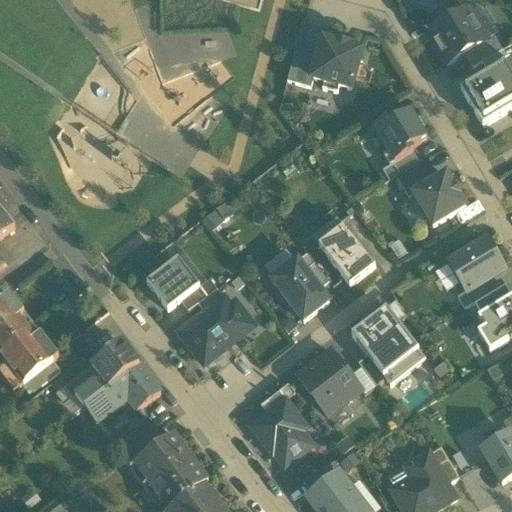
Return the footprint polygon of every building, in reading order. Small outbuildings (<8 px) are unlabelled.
[(427,38),(446,69),(464,59),(487,44),(469,14),(465,16),(459,14),(449,19),(448,26),(427,38)] [(487,15),(469,14),(487,44),(493,40),(499,36),(487,15)] [(487,44),(464,59),(472,72),(481,67),(502,53),(493,40),(487,44)] [(336,48),(323,44),(320,57),(312,83),(313,83),(324,86),(339,90),(351,93),(362,55),(348,51),(349,48),(337,45),(336,48)] [(287,85),(311,92),(313,83),(312,83),(320,57),(297,50),(287,85)] [(481,67),(487,77),(509,64),(502,53),(481,67)] [(487,77),(460,93),(482,130),(510,114),(511,112),(511,70),(509,64),(487,77)] [(339,90),(324,86),(322,93),(337,97),(339,90)] [(374,133),(388,157),(394,167),(413,156),(411,153),(427,143),(411,116),(395,125),(393,122),(374,133)] [(413,156),(394,167),(389,170),(382,174),(388,185),(419,167),(413,156)] [(383,159),(389,170),(394,167),(388,157),(383,159)] [(409,201),(413,198),(439,183),(427,162),(396,181),(409,201)] [(439,183),(413,198),(417,204),(429,225),(433,231),(466,212),(459,201),(460,201),(459,200),(453,190),(453,189),(452,189),(446,179),(439,183)] [(429,225),(417,204),(403,212),(415,233),(429,225)] [(234,219),(225,207),(208,220),(217,232),(234,219)] [(0,242),(15,230),(0,210),(0,242)] [(311,240),(318,249),(344,230),(336,220),(311,240)] [(318,249),(350,290),(375,271),(344,230),(318,249)] [(389,249),(397,263),(408,257),(400,243),(389,249)] [(505,272),(487,243),(448,267),(465,296),(482,286),(505,272)] [(264,270),(274,283),(296,266),(285,253),(264,270)] [(199,291),(208,285),(186,257),(178,263),(199,291)] [(297,265),(319,293),(329,286),(323,278),(307,258),(297,265)] [(195,295),(199,291),(178,263),(174,267),(195,295)] [(274,283),(272,284),(304,325),(329,306),(319,293),(297,265),(296,266),(274,283)] [(195,295),(174,267),(147,288),(168,315),(180,306),(195,295)] [(195,295),(180,306),(188,316),(198,308),(217,294),(209,284),(208,285),(199,291),(195,295)] [(482,286),(465,296),(458,301),(465,313),(474,307),(489,298),(482,286)] [(474,307),(482,319),(511,300),(510,297),(505,288),(489,298),(474,307)] [(205,318),(224,303),(217,294),(198,308),(205,318)] [(10,298),(0,305),(0,355),(34,329),(10,298)] [(396,305),(407,320),(416,314),(404,299),(396,305)] [(511,300),(482,319),(478,321),(485,332),(478,336),(490,356),(511,342),(511,300)] [(180,337),(204,369),(243,339),(237,331),(247,323),(235,308),(230,312),(224,303),(205,318),(180,337)] [(386,313),(398,328),(408,321),(407,320),(396,305),(386,313)] [(386,313),(351,339),(367,360),(385,384),(390,390),(425,363),(398,328),(386,313)] [(237,331),(243,339),(253,331),(247,323),(237,331)] [(23,389),(24,387),(34,380),(53,366),(59,361),(34,329),(0,355),(0,358),(4,363),(7,368),(23,389)] [(438,333),(426,340),(433,352),(445,345),(438,333)] [(92,370),(92,371),(101,383),(96,387),(93,387),(77,399),(75,401),(84,412),(116,387),(139,370),(122,347),(92,370)] [(298,381),(328,420),(332,417),(353,401),(361,395),(351,381),(331,355),(298,381)] [(385,384),(367,360),(358,368),(362,373),(376,391),(385,384)] [(40,388),(41,390),(60,376),(53,366),(34,380),(40,388)] [(500,366),(486,374),(494,387),(508,378),(500,366)] [(51,388),(59,398),(70,389),(87,376),(86,375),(79,367),(51,388)] [(13,397),(23,389),(7,368),(0,373),(4,378),(1,381),(13,397)] [(139,370),(116,387),(128,404),(137,415),(161,398),(139,370)] [(70,389),(77,399),(93,387),(96,387),(101,383),(92,371),(86,375),(87,376),(70,389)] [(362,373),(351,381),(361,395),(365,400),(376,391),(362,373)] [(40,388),(34,380),(24,387),(31,395),(40,388)] [(96,428),(128,404),(116,387),(84,412),(96,428)] [(279,395),(287,404),(295,397),(288,388),(279,395)] [(72,421),(84,412),(75,401),(77,399),(70,389),(59,398),(66,407),(63,410),(72,421)] [(287,404),(279,395),(260,410),(268,419),(286,405),(287,404)] [(353,401),(332,417),(340,428),(361,410),(353,401)] [(270,452),(285,471),(312,450),(303,438),(297,430),(302,426),(286,405),(268,419),(252,431),(268,453),(270,452)] [(510,437),(511,440),(511,421),(503,427),(510,437)] [(112,448),(122,463),(145,446),(157,436),(147,422),(112,448)] [(297,430),(303,438),(309,434),(302,426),(297,430)] [(511,440),(510,437),(482,454),(502,488),(511,481),(511,440)] [(348,439),(336,449),(344,458),(355,449),(348,439)] [(133,471),(164,511),(174,511),(204,490),(207,487),(195,470),(196,470),(188,459),(187,460),(173,441),(152,457),(133,471)] [(152,457),(145,446),(122,463),(130,473),(133,471),(152,457)] [(441,452),(430,459),(438,471),(448,464),(441,452)] [(353,457),(339,467),(347,476),(360,467),(353,457)] [(391,495),(400,511),(441,511),(457,503),(448,489),(438,471),(430,459),(429,457),(411,468),(417,479),(409,483),(394,492),(391,495)] [(448,464),(438,471),(448,489),(459,483),(448,464)] [(303,485),(312,497),(338,477),(341,475),(333,466),(303,485)] [(388,482),(394,492),(409,483),(403,473),(388,482)] [(364,511),(350,493),(338,477),(312,497),(307,502),(314,511),(364,511)] [(350,493),(364,511),(380,511),(359,485),(350,493)] [(220,511),(204,490),(174,511),(220,511)] [(21,502),(28,511),(41,502),(34,493),(21,502)] [(56,511),(88,511),(77,497),(65,505),(56,511)] [(41,511),(56,511),(65,505),(60,498),(41,511)]
